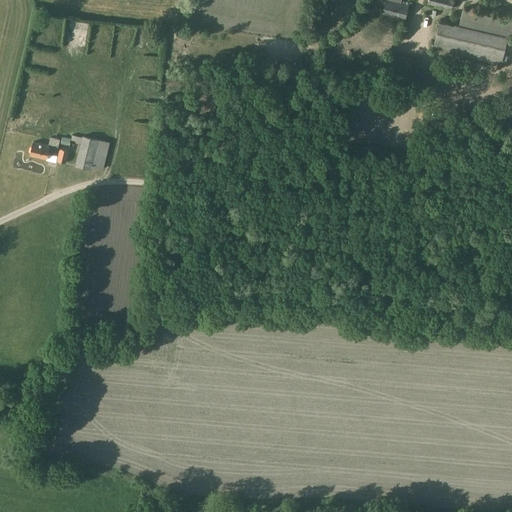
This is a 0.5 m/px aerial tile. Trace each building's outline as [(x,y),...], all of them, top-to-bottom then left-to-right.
[(385,0),(381,15),(404,21),(408,4),(400,2),(400,0),(385,0)] [(428,0),(427,4),(451,9),(453,0),(428,0)] [(84,24),(76,22),(69,21),(65,43),(72,44),(74,31),(82,32),(84,24)] [(507,38),(439,23),(433,48),(501,64),(507,38)] [(137,34),(133,53),(141,55),(145,36),(137,34)] [(151,88),(132,87),(131,96),(150,97),(151,88)] [(28,118),(21,116),(18,127),(35,131),(37,124),(27,121),(28,118)] [(83,136),(76,165),(91,169),(92,166),(99,140),(83,136)] [(50,137),(48,145),(33,142),(29,155),(46,159),(47,154),(54,155),(55,148),(57,149),(59,139),(50,137)] [(61,144),(69,145),(70,139),(62,137),(61,144)] [(109,143),(99,140),(92,166),(102,169),(109,143)] [(68,154),(77,156),(79,143),(70,142),(68,154)] [(66,163),(69,150),(59,148),(57,161),(66,163)] [(32,157),(31,162),(48,166),(50,161),(32,157)]
